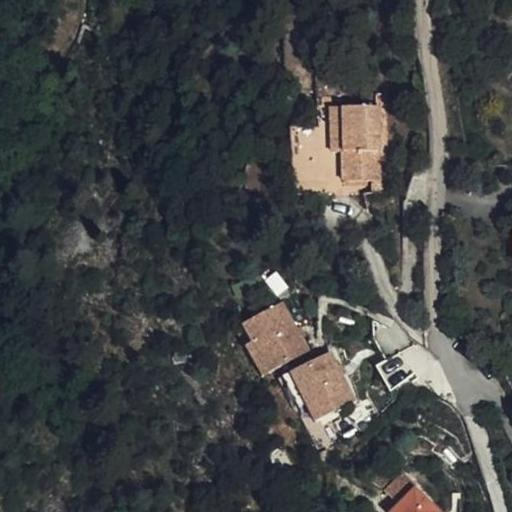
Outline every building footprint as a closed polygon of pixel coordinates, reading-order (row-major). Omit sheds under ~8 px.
[(343,180),(381,179),(380,99),(342,100),(342,132),(343,147),(343,180)] [(331,100),(332,132),(342,132),(342,100),(331,100)] [(288,186),(322,187),(320,122),(288,122),(288,186)] [(342,132),(332,132),(333,147),(343,147),(342,132)] [(268,373),(309,350),(282,304),(242,325),(251,342),(268,373)] [(244,346),(262,376),(268,373),(251,342),(244,346)] [(332,354),(291,373),(305,405),(314,423),(354,401),(332,354)] [(297,408),(305,405),(291,373),(282,377),(297,408)] [(384,488),(398,502),(415,486),(416,485),(402,470),(384,488)] [(439,511),(415,486),(398,502),(388,511),(439,511)]
